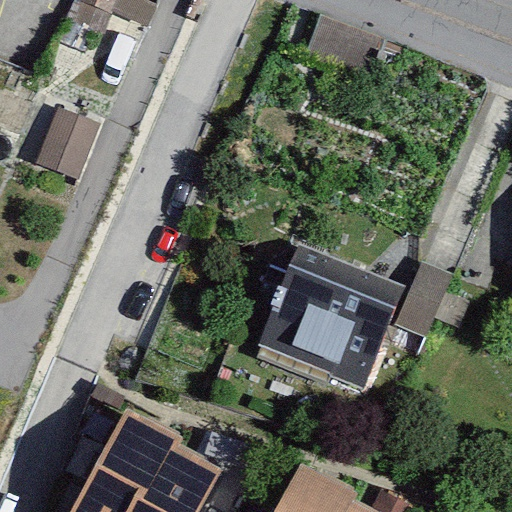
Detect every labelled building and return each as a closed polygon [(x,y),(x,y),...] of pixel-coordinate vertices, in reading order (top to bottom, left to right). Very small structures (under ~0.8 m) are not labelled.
[(158,5),(144,0),(75,0),(68,20),(105,34),(114,12),(150,26),(158,5)] [(401,58),(325,26),(304,73),(381,105),(401,58)] [(101,125),(59,108),(36,164),(79,181),(101,125)] [(411,299),(299,258),(261,362),(374,403),(390,359),(411,299)] [(457,281),(421,269),(411,299),(390,359),(427,371),(457,281)] [(183,455),(132,428),(88,511),(154,511),(177,466),(183,455)] [(213,511),(225,490),(177,466),(154,511),(213,511)] [(355,511),(358,508),(307,481),(290,511),(355,511)]
